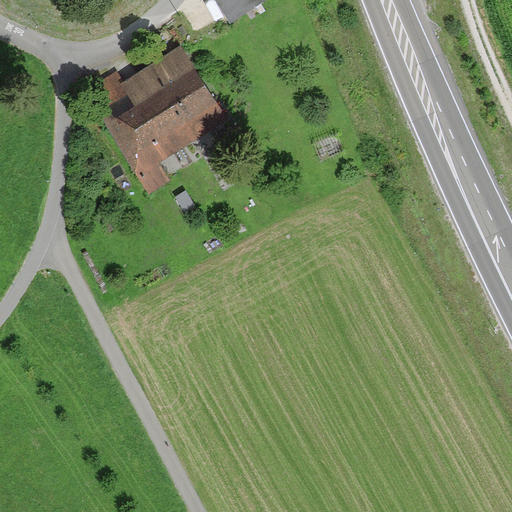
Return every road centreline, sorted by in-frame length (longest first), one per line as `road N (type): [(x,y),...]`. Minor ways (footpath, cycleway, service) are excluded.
road 1 (primary): [(383,0),(458,185),(511,287)]
road 2 (track): [(50,240),(197,511)]
road 3 (residential): [(0,310),(50,240),(63,63)]
road 4 (track): [(169,0),(135,38),(63,63)]
